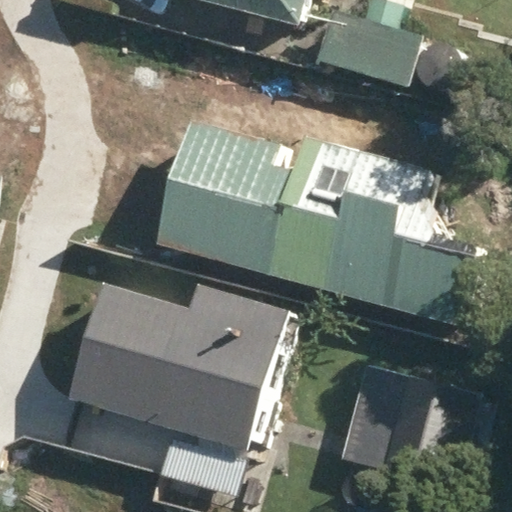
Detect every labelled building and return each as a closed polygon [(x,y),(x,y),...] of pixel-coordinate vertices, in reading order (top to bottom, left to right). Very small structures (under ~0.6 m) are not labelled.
[(198,0),(316,34),(325,0),(198,0)] [(440,43),(347,16),(337,50),(429,77),(440,43)] [(124,293),(92,407),(267,457),(307,317),(217,292),(210,317),(124,293)] [(357,464),(361,466),(354,493),(382,501),(389,473),(471,496),(496,403),(382,371),(357,464)] [(175,467),(168,477),(171,489),(181,496),(194,493),(200,483),(197,471),(187,464),(175,467)]
